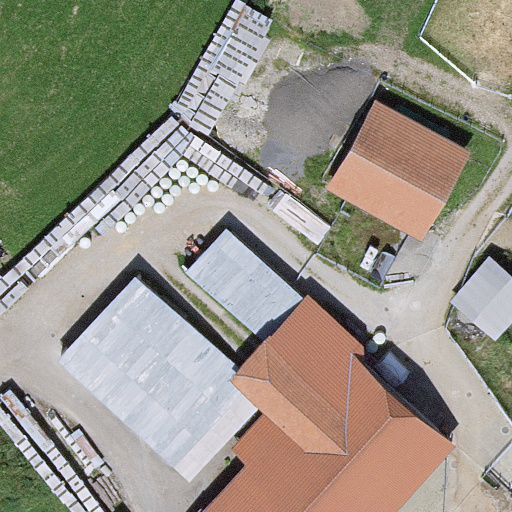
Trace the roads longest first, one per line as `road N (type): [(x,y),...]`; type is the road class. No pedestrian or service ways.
road 1 (track): [(0,378),(13,378),(159,205),(199,188),(250,186),(434,277),(511,165)]
road 2 (track): [(13,378),(155,511)]
